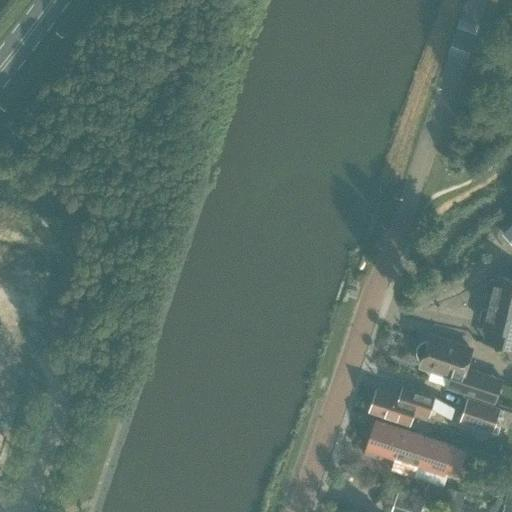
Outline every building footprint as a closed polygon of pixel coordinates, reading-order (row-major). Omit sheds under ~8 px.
[(492,294),(490,300),(511,304),(511,279),(496,275),(495,279),(490,281),(487,290),(492,294)] [(511,304),(490,300),(488,309),(482,311),(480,321),(485,324),(480,343),(511,350),(511,304)] [(466,368),(472,350),(432,337),(430,342),(425,342),(421,344),(418,348),(417,353),(420,358),(424,361),(422,366),(451,376),(447,387),(468,395),(495,404),(503,381),(466,368)] [(401,387),(398,397),(377,390),(371,412),(410,425),(414,412),(428,416),(434,397),(401,387)] [(501,406),(495,404),(468,395),(460,420),(492,431),(501,406)] [(459,476),(467,451),(453,447),(375,422),(367,446),(368,447),(366,453),(376,456),(378,450),(397,456),(393,468),(414,475),(418,463),(445,472),(459,476)] [(430,480),(425,494),(452,503),(456,489),(430,480)] [(399,492),(392,511),(421,511),(425,500),(399,492)]
